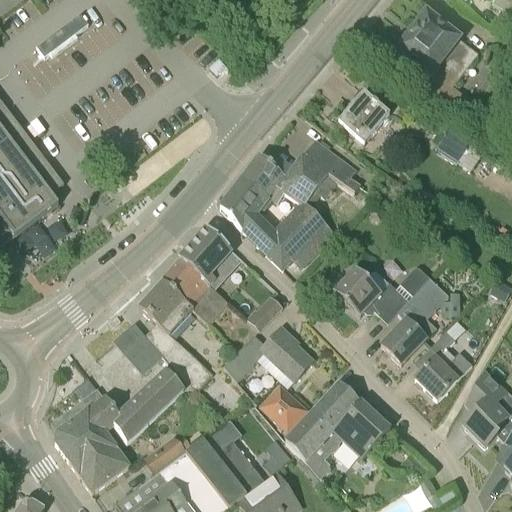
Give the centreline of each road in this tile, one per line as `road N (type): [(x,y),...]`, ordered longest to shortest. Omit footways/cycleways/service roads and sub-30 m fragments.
road 1 (residential): [(189,202),(435,446),(473,511)]
road 2 (secondary): [(189,202),(364,0)]
road 3 (secondary): [(17,353),(143,253),(189,202)]
